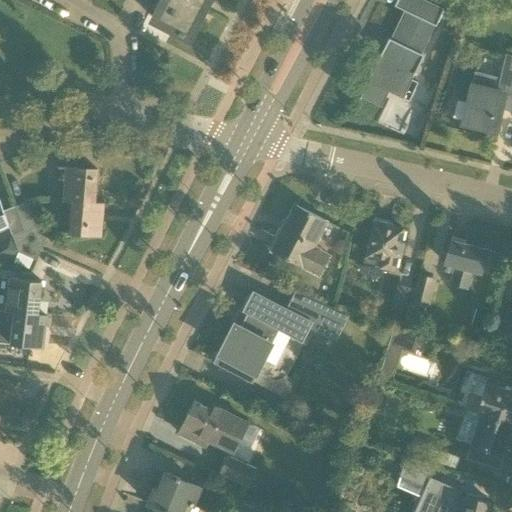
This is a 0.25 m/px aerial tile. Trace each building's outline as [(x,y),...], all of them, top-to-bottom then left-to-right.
[(199,0),(156,0),(156,1),(155,0),(148,14),(189,36),(198,20),(195,19),(201,8),(203,9),(206,3),(199,0)] [(398,0),(395,6),(406,11),(392,40),(390,38),(381,55),(360,99),(361,99),(371,78),(404,94),(402,98),(409,102),(410,100),(404,98),(415,74),(425,56),(420,53),(433,25),(437,27),(445,9),(443,9),(443,10),(421,0),(398,0)] [(511,110),(511,55),(506,54),(500,77),(475,71),(472,85),(463,123),(496,131),(502,107),(511,110)] [(73,201),(95,201),(97,169),(66,167),(64,200),(73,201)] [(0,230),(9,226),(13,235),(23,231),(14,207),(4,211),(0,200),(0,230)] [(95,202),(95,201),(73,201),(70,233),(101,236),(104,202),(95,202)] [(36,226),(34,221),(27,202),(14,207),(23,231),(36,226)] [(329,257),(312,248),(326,221),(296,205),(272,252),(302,267),(319,277),(329,257)] [(404,241),(400,240),(403,229),(374,222),(363,273),(382,277),(384,267),(394,269),(397,256),(400,257),(404,241)] [(46,237),(38,233),(36,226),(23,231),(13,235),(13,237),(41,250),(46,237)] [(37,260),(41,250),(13,237),(19,252),(37,260)] [(17,252),(11,239),(0,244),(6,257),(17,252)] [(471,270),(481,273),(487,250),(451,240),(445,263),(456,266),(451,284),(466,288),(471,270)] [(416,305),(428,308),(435,277),(423,274),(416,305)] [(15,312),(37,313),(41,281),(11,277),(7,311),(15,312)] [(396,283),(392,299),(406,302),(410,286),(396,283)] [(251,313),(242,329),(241,331),(295,359),(304,342),(300,340),(308,326),(334,339),(345,317),(296,292),(286,311),(253,294),(245,310),(251,313)] [(15,312),(7,311),(0,310),(0,342),(42,348),(47,314),(37,313),(15,312)] [(234,325),(233,327),(215,361),(253,381),(256,375),(274,384),(284,380),(295,359),(241,331),(242,329),(234,325)] [(420,337),(395,329),(387,352),(401,357),(402,351),(415,354),(420,337)] [(482,413),(511,422),(511,390),(487,382),(482,396),(470,392),(465,407),(482,413)] [(199,434),(211,440),(223,446),(223,445),(233,450),(247,422),(237,418),(238,417),(213,405),(211,409),(195,401),(184,422),(201,430),(199,434)] [(511,422),(482,413),(472,444),(469,454),(499,464),(502,455),(503,455),(511,427),(511,422)] [(248,487),(256,469),(229,456),(220,474),(248,487)] [(405,456),(402,470),(433,479),(437,464),(405,456)] [(189,511),(192,505),(200,486),(180,479),(181,478),(166,472),(160,490),(155,488),(149,504),(163,510),(162,511),(189,511)] [(462,501),(425,485),(417,505),(421,507),(419,511),(488,511),(491,502),(464,496),(462,501)]
